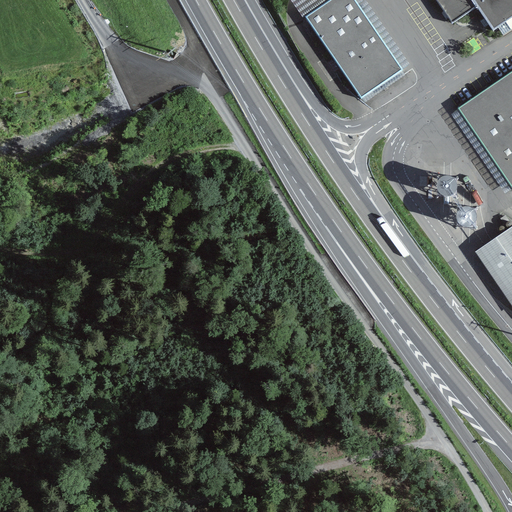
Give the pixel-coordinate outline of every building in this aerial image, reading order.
[(289,0),(297,10),(303,19),(306,18),(331,0),(354,0),(402,70),(409,65),(364,0),(289,0)] [(402,70),(354,0),(331,0),(306,18),(361,99),(362,98),(402,71),(403,70),(402,70)] [(511,0),(436,0),(440,6),(445,12),(451,8),(459,19),(477,7),(493,31),(506,22),(511,30),(511,29),(511,0)] [(405,75),(402,71),(362,98),(365,102),(405,75)] [(511,71),(457,108),(458,109),(511,187),(511,71)] [(511,189),(511,187),(458,109),(451,114),(505,194),(511,189)] [(452,196),(454,195),(455,193),(456,192),(457,190),(457,188),(457,186),(457,184),(456,183),(455,181),(454,180),(452,179),(450,178),(448,178),(447,177),(445,178),(443,178),(441,179),(440,181),(439,182),(438,184),(437,185),(437,187),(438,189),(438,191),(439,193),(440,194),(441,195),(443,196),(445,197),(447,197),(449,197),(450,196),(452,196)] [(465,208),(463,209),(461,209),(460,211),(458,212),(457,214),(457,216),(457,218),(457,219),(457,221),(458,223),(459,225),(461,226),(463,227),(464,227),(466,228),(468,227),(470,227),(472,226),(473,225),(475,223),(476,222),(476,220),(476,218),(476,216),(476,214),(475,212),(474,211),(472,210),(470,209),(469,208),(467,208),(465,208)] [(511,228),(478,252),(511,301),(511,228)]
